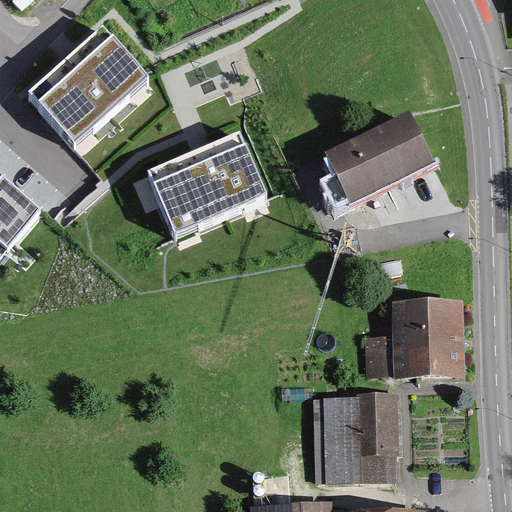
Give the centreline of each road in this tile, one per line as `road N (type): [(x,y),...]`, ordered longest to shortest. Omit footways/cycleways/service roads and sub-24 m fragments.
road 1 (secondary): [(453,0),(487,94),(507,511)]
road 2 (unclassified): [(0,11),(23,57),(69,31),(99,0)]
